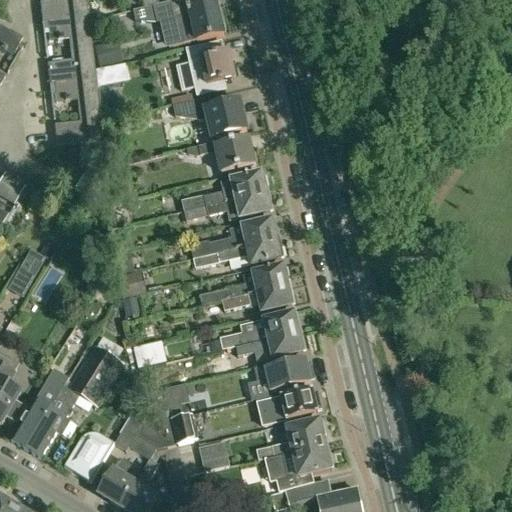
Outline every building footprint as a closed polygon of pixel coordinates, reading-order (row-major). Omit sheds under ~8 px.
[(40,5),(42,26),(47,25),(89,21),(86,0),(65,0),(66,2),(40,5)] [(135,24),(156,26),(180,20),(183,29),(179,30),(183,47),(224,37),(216,5),(200,9),(198,0),(183,0),(132,13),(135,24)] [(89,21),(47,25),(49,45),(71,43),(74,64),(47,67),(50,88),(54,87),(96,82),(89,21)] [(0,87),(5,78),(0,75),(0,49),(12,57),(23,40),(0,26),(0,87)] [(117,43),(94,49),(99,69),(122,64),(117,43)] [(183,95),(195,92),(197,99),(226,92),(224,84),(235,81),(228,54),(225,54),(222,43),(210,46),(186,52),(189,64),(188,64),(189,65),(177,68),(183,95)] [(96,82),(54,87),(57,107),(78,104),(81,125),(54,128),(57,149),(103,144),(96,82)] [(175,120),(192,122),(209,124),(213,141),(247,133),(240,104),(212,111),(209,99),(173,108),(175,120)] [(215,145),(199,149),(187,152),(188,158),(196,159),(217,154),(222,176),(256,168),(250,141),(216,149),(215,145)] [(184,215),(207,209),(267,195),(264,186),(267,186),(265,177),(262,177),(261,175),(220,185),(223,196),(205,200),(204,198),(181,204),(184,215)] [(5,176),(0,185),(0,196),(15,205),(25,188),(5,176)] [(268,203),(267,195),(207,209),(184,215),(187,226),(239,213),(241,223),(271,215),(271,212),(274,212),(271,202),(268,203)] [(121,209),(110,211),(114,230),(125,228),(121,209)] [(0,211),(0,229),(8,216),(0,211)] [(194,263),(218,257),(278,243),(275,233),(278,232),(276,224),(273,225),(273,222),(230,232),(232,241),(210,247),(209,244),(190,249),(194,263)] [(279,250),(278,243),(218,257),(194,263),(196,272),(250,259),(252,268),(281,261),(281,259),(284,258),(282,249),(279,250)] [(22,266),(12,284),(29,293),(39,275),(48,258),(31,249),(22,266)] [(204,310),(232,303),(289,289),(286,280),(289,279),(287,269),(284,270),(284,268),(243,278),(245,289),(201,299),(204,310)] [(128,302),(148,297),(143,277),(123,282),(128,302)] [(111,281),(103,293),(114,300),(121,288),(111,281)] [(291,297),(289,289),(232,303),(235,312),(261,306),(263,316),(293,308),(292,305),(295,305),(293,296),(291,297)] [(136,301),(124,304),(127,320),(140,317),(136,301)] [(222,354),(244,349),(300,336),(297,327),(300,326),(298,317),(296,318),(295,316),(240,329),(242,336),(219,342),(222,354)] [(12,342),(20,330),(11,325),(4,337),(12,342)] [(301,344),(300,336),(244,349),(246,359),(272,353),(274,362),(304,355),(304,353),(307,352),(304,343),(301,344)] [(63,396),(62,395),(27,452),(41,461),(59,432),(62,434),(66,427),(63,425),(68,417),(70,419),(74,413),(72,411),(80,398),(98,409),(105,396),(106,396),(124,366),(96,348),(70,392),(66,390),(63,396)] [(137,351),(141,367),(154,364),(150,348),(137,351)] [(9,385),(16,374),(5,367),(9,360),(0,354),(0,425),(2,425),(3,426),(7,420),(18,426),(27,411),(16,404),(23,393),(9,385)] [(256,384),(249,386),(252,400),(272,395),(311,386),(311,383),(315,382),(312,369),(308,370),(306,363),(266,373),(265,368),(253,371),(256,384)] [(12,443),(27,452),(62,395),(63,396),(66,390),(65,389),(70,382),(54,373),(12,443)] [(147,376),(150,393),(158,391),(156,375),(147,376)] [(275,402),(257,406),(262,428),(280,424),(287,423),(319,415),(319,413),(322,412),(318,395),(314,396),(313,392),(282,400),(275,402)] [(166,411),(169,425),(185,421),(182,408),(166,411)] [(156,453),(155,455),(194,444),(188,420),(185,421),(169,425),(166,411),(149,416),(145,424),(136,437),(158,450),(156,453)] [(151,462),(152,460),(155,455),(156,453),(158,450),(136,437),(145,424),(133,417),(115,447),(127,453),(129,449),(149,461),(151,462)] [(282,458),(326,447),(324,437),(326,436),(324,425),(322,426),(321,423),(288,430),(292,445),(256,453),(259,463),(282,458)] [(91,486),(115,446),(102,439),(100,437),(97,437),(94,436),(92,436),(89,437),(87,438),(84,440),(83,441),(81,443),(65,470),(91,486)] [(229,469),(224,445),(200,451),(206,475),(229,469)] [(326,447),(282,458),(286,478),(277,480),(280,494),(302,488),(313,486),(311,477),(332,472),(331,469),(334,468),(332,457),(329,458),(326,447)] [(135,485),(120,509),(124,511),(149,511),(157,499),(145,491),(159,467),(156,465),(158,463),(152,460),(151,462),(149,461),(142,474),(135,485)] [(98,496),(120,509),(135,485),(123,478),(130,467),(120,461),(98,496)] [(280,494),(271,497),(271,499),(274,511),(280,511),(289,510),(318,501),(315,486),(313,486),(302,488),(280,494)] [(361,511),(357,492),(331,498),(318,501),(320,511),(361,511)] [(0,511),(14,511),(15,510),(9,507),(11,504),(1,498),(0,500),(0,511)]
